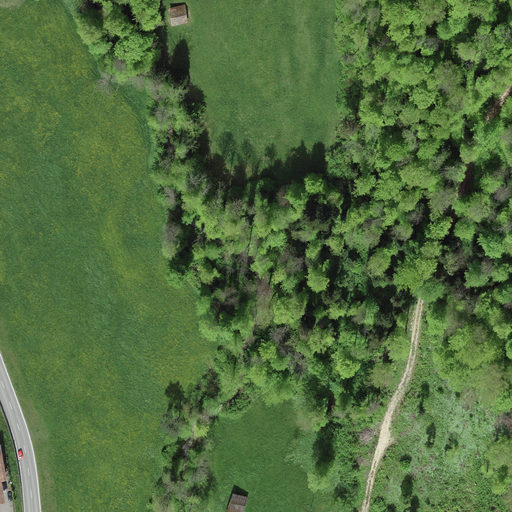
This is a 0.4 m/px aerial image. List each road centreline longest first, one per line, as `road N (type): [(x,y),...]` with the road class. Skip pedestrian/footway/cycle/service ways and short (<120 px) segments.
road 1 (track): [(511,84),(473,154),(461,213),(431,257),(414,352),(387,418),(365,511)]
road 2 (tertiary): [(32,511),(0,374)]
